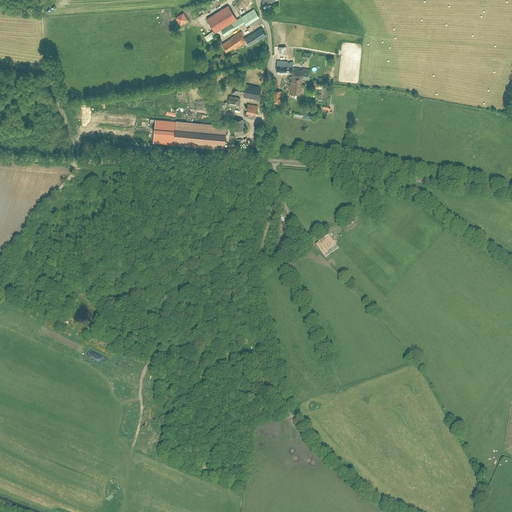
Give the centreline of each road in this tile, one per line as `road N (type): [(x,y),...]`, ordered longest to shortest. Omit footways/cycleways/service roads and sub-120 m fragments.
road 1 (unclassified): [(263,161),(0,154)]
road 2 (unclassified): [(511,195),(263,161)]
road 3 (track): [(201,161),(176,295),(158,324),(143,384)]
road 4 (track): [(43,0),(45,57),(80,162)]
road 5 (unclassified): [(263,161),(270,53),(257,0)]
road 6 (track): [(153,342),(191,342),(223,356),(235,411)]
